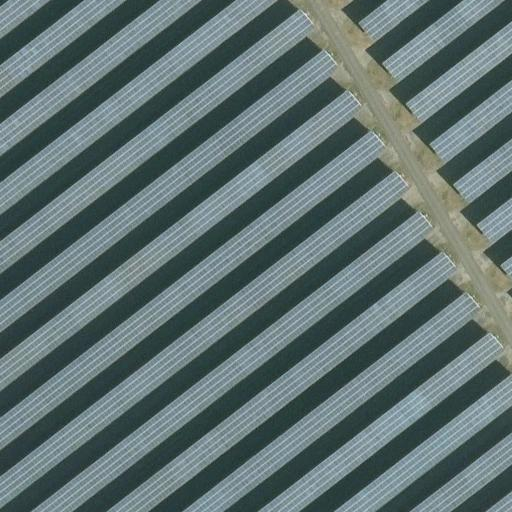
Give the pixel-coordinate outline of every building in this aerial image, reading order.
[(0,99),(127,0),(82,0),(0,64),(0,99)] [(0,40),(51,0),(6,0),(0,5),(0,40)] [(0,217),(280,0),(234,0),(0,182),(0,217)] [(0,158),(204,0),(158,0),(0,123),(0,158)] [(430,0),(385,0),(356,23),(373,45),(430,0)] [(505,0),(459,0),(382,61),(399,83),(505,0)] [(0,276),(318,30),(300,8),(0,241),(0,276)] [(511,53),(511,18),(406,101),(423,123),(511,53)] [(0,334),(340,71),(323,49),(0,299),(0,334)] [(511,114),(511,79),(428,144),(445,166),(511,114)] [(0,394),(364,112),(347,90),(0,359),(0,394)] [(0,452),(388,151),(371,130),(0,417),(0,452)] [(511,171),(511,136),(451,184),(468,206),(511,171)] [(0,511),(412,192),(394,170),(0,476),(0,511)] [(511,232),(511,197),(476,225),(493,247),(511,232)] [(74,511),(435,233),(418,212),(29,511),(74,511)] [(149,511),(458,273),(441,251),(104,511),(149,511)] [(511,255),(499,266),(511,282),(511,255)] [(226,511),(482,314),(465,292),(180,511),(226,511)] [(302,511),(505,355),(488,333),(256,511),(302,511)] [(377,511),(511,407),(511,372),(331,511),(377,511)] [(452,511),(511,466),(511,431),(407,511),(452,511)] [(511,511),(511,491),(484,511),(511,511)]
